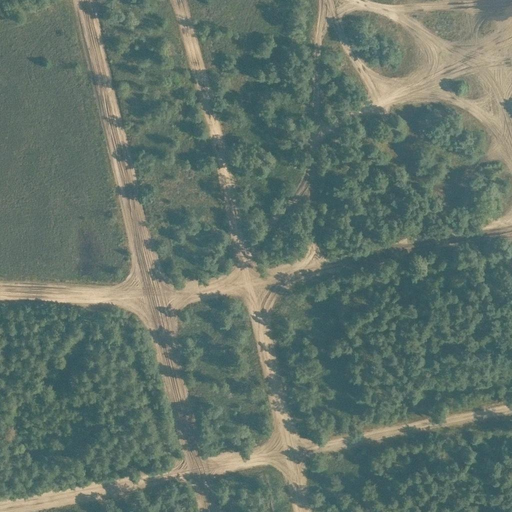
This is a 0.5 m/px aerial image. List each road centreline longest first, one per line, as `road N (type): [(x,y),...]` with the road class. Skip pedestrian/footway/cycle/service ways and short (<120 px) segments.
road 1 (track): [(212,511),(81,0)]
road 2 (track): [(180,0),(311,511)]
road 3 (track): [(0,503),(296,448)]
road 4 (track): [(0,293),(157,300),(253,283)]
